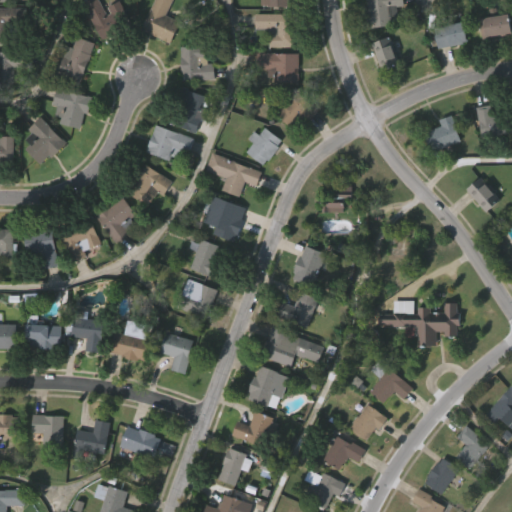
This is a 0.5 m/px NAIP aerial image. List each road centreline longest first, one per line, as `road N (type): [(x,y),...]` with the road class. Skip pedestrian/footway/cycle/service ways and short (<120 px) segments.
road 1 (residential): [(170,511),(309,157),(453,75),(511,65)]
road 2 (residential): [(511,317),(368,119),(342,69),(331,0)]
road 3 (residential): [(371,511),(441,410),(511,346)]
road 4 (residential): [(0,384),(117,393),(209,417)]
road 5 (residential): [(0,201),(62,192),(93,173),(140,77)]
